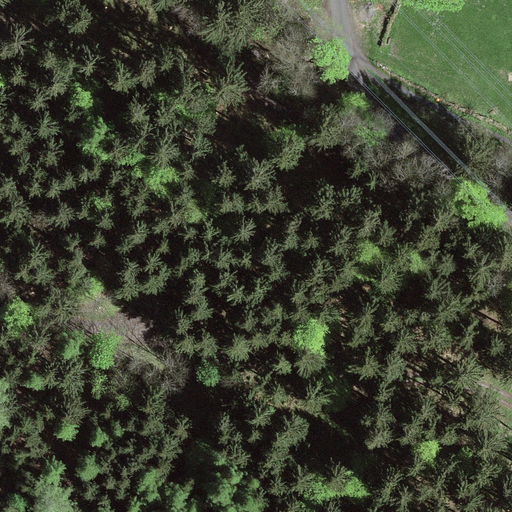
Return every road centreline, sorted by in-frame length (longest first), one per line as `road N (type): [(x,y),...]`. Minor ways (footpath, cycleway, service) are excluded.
road 1 (track): [(511,408),(410,364),(283,364),(0,294)]
road 2 (unclassified): [(511,219),(401,150),(366,106),(333,0)]
road 3 (track): [(347,64),(511,142)]
